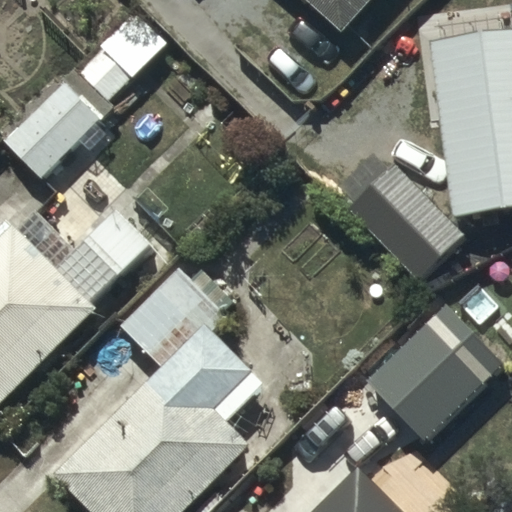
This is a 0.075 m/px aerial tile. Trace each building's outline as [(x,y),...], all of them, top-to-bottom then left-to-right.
[(296,0),(345,44),(384,0),(296,0)] [(166,48),(136,20),(82,79),(79,76),(8,154),(45,188),(113,113),(110,110),(166,48)] [(511,44),(432,56),(457,231),(511,222),(511,44)] [(58,282),(13,237),(0,250),(0,419),(126,292),(121,286),(154,253),(121,219),(58,282)] [(163,379),(58,484),(86,511),(197,511),(251,458),(228,435),(264,398),(212,346),(229,330),(180,281),(122,338),(163,379)] [(511,318),(481,286),(370,392),(423,448),(504,371),(494,361),(511,343),(511,318)] [(393,511),(363,481),(332,511),(393,511)]
